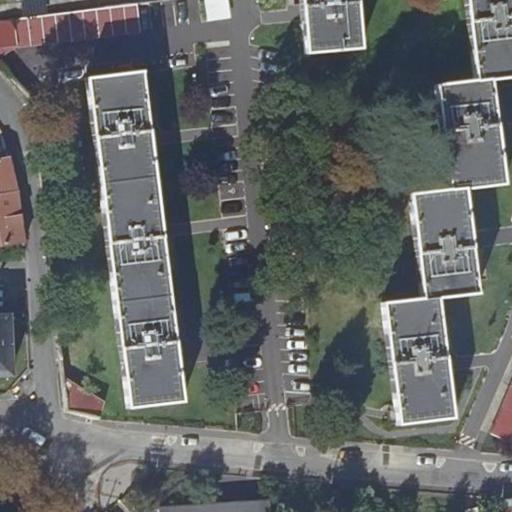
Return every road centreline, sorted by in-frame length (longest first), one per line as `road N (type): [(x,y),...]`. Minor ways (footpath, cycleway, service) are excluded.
road 1 (residential): [(511,482),(78,441)]
road 2 (residential): [(0,97),(11,109),(36,273),(39,416)]
